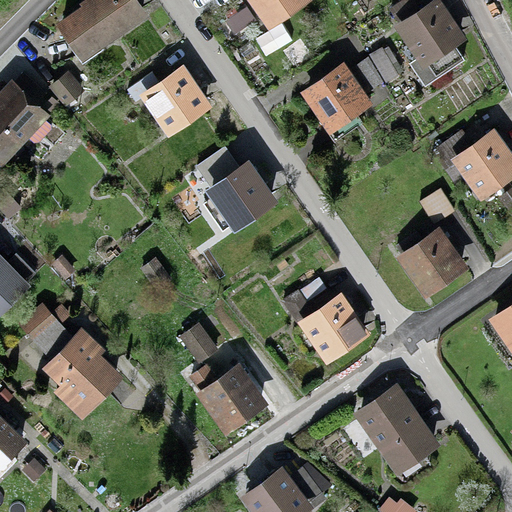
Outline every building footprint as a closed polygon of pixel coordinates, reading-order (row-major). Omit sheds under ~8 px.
[(86,4),(62,20),(72,34),(69,36),(81,53),(142,11),(134,0),(87,0),(85,2),(86,4)] [(255,0),(269,19),(297,0),(255,0)] [(437,1),(402,24),(413,42),(402,49),(425,83),(464,57),(452,39),(459,34),(437,1)] [(365,99),(342,66),(307,90),(330,123),(326,125),(335,139),(361,121),(352,108),(365,99)] [(153,71),(128,88),(136,99),(146,92),(170,126),(205,102),(181,69),(161,82),(153,71)] [(46,92),(22,71),(0,94),(0,150),(3,153),(23,131),(33,140),(40,139),(51,127),(51,121),(41,113),(42,111),(35,104),(46,92)] [(64,72),(50,84),(66,103),(73,97),(65,87),(71,81),(64,72)] [(511,168),(511,160),(492,133),(473,146),(461,130),(438,146),(451,164),(459,158),(481,190),(511,168)] [(247,163),(212,188),(235,221),(270,196),(247,163)] [(440,186),(420,199),(432,219),(453,206),(440,186)] [(17,206),(7,195),(0,201),(0,207),(7,215),(17,206)] [(404,254),(403,255),(426,288),(461,264),(438,230),(424,240),(418,231),(397,245),(404,254)] [(0,306),(25,282),(0,256),(0,306)] [(156,257),(143,266),(157,286),(170,277),(156,257)] [(319,276),(299,290),(307,300),(327,286),(319,276)] [(341,296),(304,321),(327,354),(363,329),(341,296)] [(22,321),(29,330),(50,313),(43,304),(22,321)] [(511,305),(496,316),(511,339),(511,305)] [(57,321),(50,313),(29,330),(37,338),(57,321)] [(198,323),(182,334),(199,359),(229,338),(219,324),(206,333),(198,323)] [(75,335),(48,363),(75,388),(85,378),(99,392),(115,375),(100,361),(101,360),(75,335)] [(206,364),(191,374),(227,424),(261,399),(237,366),(218,380),(206,364)] [(433,440),(395,386),(360,411),(398,464),(433,440)] [(0,459),(22,437),(0,416),(0,459)] [(282,469),(247,495),(260,511),(294,511),(323,491),(303,465),(288,477),(282,469)] [(389,497),(380,509),(383,511),(410,511),(413,509),(402,500),(399,504),(389,497)]
